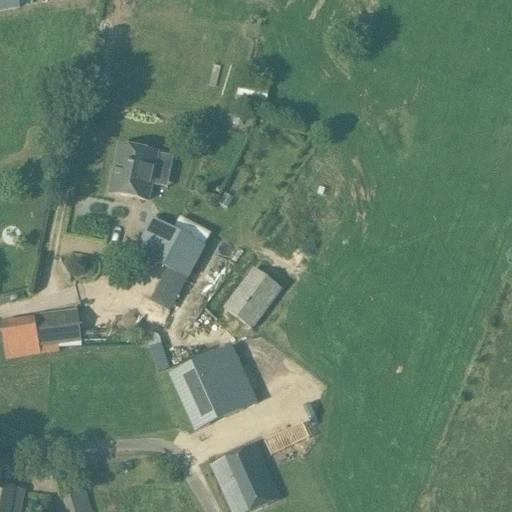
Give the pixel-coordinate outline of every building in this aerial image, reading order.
[(0,0),(0,11),(19,9),(17,0),(0,0)] [(264,107),(268,86),(238,80),(233,101),(264,107)] [(155,154),(118,147),(114,168),(118,169),(113,195),(146,202),(155,154)] [(203,247),(171,230),(154,263),(186,280),(203,247)] [(282,290),(257,272),(252,269),(223,309),(253,330),(282,290)] [(41,354),(34,318),(0,324),(0,329),(6,361),(41,354)] [(253,409),(225,347),(168,372),(196,434),(253,409)] [(252,511),(279,500),(255,448),(211,467),(231,511),(252,511)] [(19,511),(23,492),(0,487),(0,511),(19,511)] [(86,511),(81,494),(62,499),(65,511),(86,511)]
